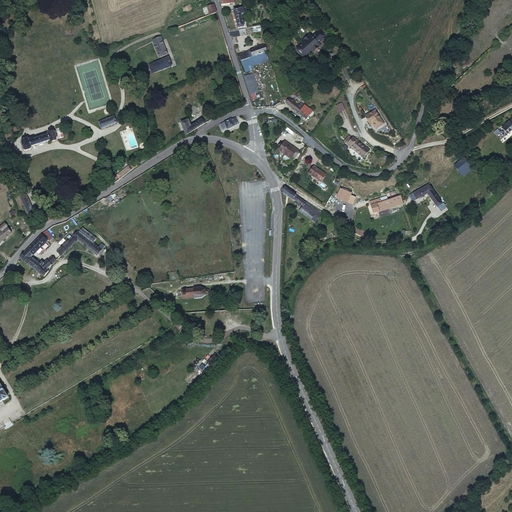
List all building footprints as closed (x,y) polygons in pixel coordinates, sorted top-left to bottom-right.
[(212,0),(208,0),(204,2),(208,10),(215,6),(212,0)] [(243,8),(234,11),(238,28),(243,27),(241,15),(244,14),(243,8)] [(298,45),(290,51),(296,60),(304,54),(307,58),(315,52),(313,49),(318,46),(317,46),(324,41),(317,31),(311,36),(310,35),(306,38),(304,36),(296,42),(298,45)] [(152,39),(159,57),(166,55),(159,36),(152,39)] [(247,59),(266,53),(269,52),(267,46),(245,52),(247,59)] [(239,61),(247,59),(245,52),(237,55),(239,61)] [(269,61),(266,53),(247,59),(239,61),(242,69),(243,69),(249,67),(269,61)] [(167,57),(148,65),(150,73),(170,65),(167,57)] [(242,77),(249,100),(254,98),(253,93),(256,92),(251,74),(242,77)] [(300,96),(296,100),(302,105),(305,101),(300,96)] [(311,114),(302,105),(296,100),(295,99),(291,103),(289,100),(285,105),(304,122),(311,114)] [(338,111),(345,109),(342,102),(336,104),(338,111)] [(373,110),(362,116),(366,125),(370,123),(372,128),(380,124),(373,110)] [(116,124),(113,117),(98,122),(101,129),(116,124)] [(180,122),(188,135),(203,126),(206,123),(203,118),(192,125),(188,118),(180,122)] [(227,129),(237,124),(234,118),(227,121),(224,123),(223,123),(220,125),(223,131),(227,129)] [(503,131),(507,136),(511,131),(511,120),(501,128),(503,131)] [(49,144),(55,142),(53,133),(47,134),(47,137),(33,141),(33,139),(27,140),(26,139),(25,139),(24,139),(22,140),(21,140),(21,141),(20,142),(21,144),(22,150),(23,151),(24,152),(28,151),(29,150),(29,149),(29,147),(29,146),(48,142),(49,144)] [(347,147),(363,160),(369,153),(365,149),(364,150),(352,140),(352,141),(347,146),(347,147)] [(296,151),(283,142),(278,150),(283,153),(282,155),(291,160),(296,151)] [(469,166),(462,159),(452,167),(460,175),(469,166)] [(112,178),(115,183),(134,169),(131,166),(112,178)] [(323,173),(313,166),(308,173),(321,182),(326,174),(323,173)] [(428,186),(411,197),(413,200),(416,199),(417,201),(427,195),(436,208),(440,205),(428,186)] [(340,187),(338,196),(350,199),(352,189),(340,187)] [(302,206),(305,201),(286,189),(281,191),(282,194),(302,206)] [(26,191),(20,193),(22,200),(29,198),(26,191)] [(406,204),(403,195),(384,201),(383,197),(375,199),(379,212),(406,204)] [(29,198),(22,200),(27,213),(33,211),(29,198)] [(305,201),(302,206),(299,210),(312,219),(318,209),(311,205),(305,201)] [(312,219),(317,223),(324,213),(323,213),(318,209),(312,219)] [(328,216),(324,213),(317,223),(321,225),(328,216)] [(12,233),(5,224),(0,227),(0,236),(4,241),(12,233)] [(78,232),(78,233),(71,239),(75,243),(76,242),(96,256),(101,250),(99,248),(95,245),(92,243),(91,242),(93,239),(94,238),(84,230),(81,233),(79,232),(78,232)] [(43,234),(25,252),(32,258),(33,258),(48,243),(43,237),(44,236),(43,234)] [(75,243),(71,239),(62,247),(66,251),(75,243)] [(60,256),(66,251),(62,247),(56,252),(60,256)] [(27,265),(33,258),(32,258),(25,252),(18,258),(18,259),(27,265)] [(53,255),(48,260),(51,264),(57,259),(53,255)] [(40,264),(33,258),(27,265),(43,277),(48,271),(46,268),(51,264),(48,260),(45,263),(43,261),(40,264)] [(192,290),(180,290),(180,299),(193,298),(193,300),(201,299),(210,294),(209,291),(200,287),(192,288),(192,290)] [(183,358),(189,353),(187,349),(180,353),(183,358)] [(210,366),(218,358),(215,355),(207,363),(210,366)] [(195,367),(185,379),(190,384),(200,371),(195,367)]
